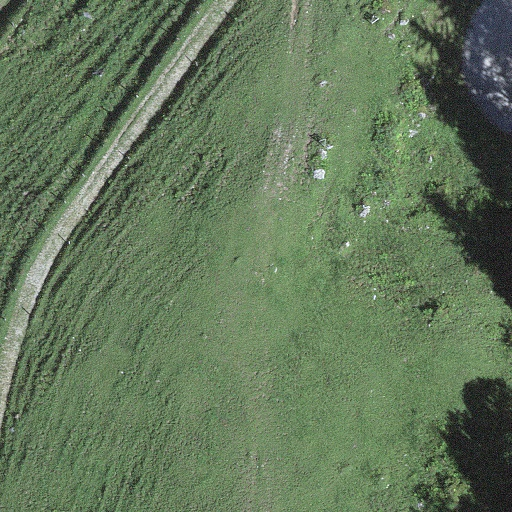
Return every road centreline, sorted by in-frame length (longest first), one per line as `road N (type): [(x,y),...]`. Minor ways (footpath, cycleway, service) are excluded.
road 1 (track): [(0,467),(47,271),(105,159),(220,0)]
road 2 (track): [(510,0),(498,11),(495,97),(511,104)]
